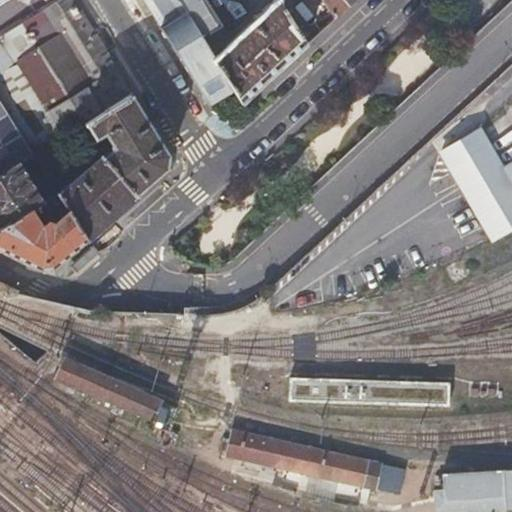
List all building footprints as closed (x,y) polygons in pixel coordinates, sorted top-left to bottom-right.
[(85,124),(132,95),(108,57),(72,0),(56,0),(0,35),(0,99),(9,113),(34,155),(38,161),(69,140),(77,133),(74,130),(85,124)] [(142,0),(160,27),(185,11),(177,0),(168,0),(165,2),(164,0),(142,0)] [(200,35),(209,51),(234,90),(242,104),(335,17),(323,0),(177,0),(185,11),(196,30),(200,35)] [(323,0),(335,17),(352,0),(323,0)] [(160,27),(184,66),(209,51),(200,35),(190,41),(185,32),(189,29),(191,33),(196,30),(185,11),(160,27)] [(184,66),(205,99),(218,91),(222,97),(234,90),(209,51),(184,66)] [(104,157),(136,196),(167,169),(169,154),(132,95),(85,124),(96,140),(107,134),(112,141),(113,150),(104,157)] [(0,118),(9,113),(0,99),(0,118)] [(0,176),(19,164),(34,155),(9,113),(0,118),(0,176)] [(493,245),(511,233),(511,186),(503,171),(508,168),(484,128),(439,155),(493,245)] [(63,202),(86,240),(136,196),(104,157),(102,155),(82,172),(75,163),(67,169),(75,178),(58,193),(63,202)] [(0,176),(0,229),(31,210),(42,203),(19,164),(0,176)] [(511,165),(508,168),(503,171),(511,186),(511,165)] [(54,268),(86,240),(63,202),(49,210),(48,222),(41,227),(31,210),(0,229),(0,249),(41,270),(54,268)] [(171,414),(164,411),(167,405),(67,361),(59,379),(166,426),(171,414)] [(290,378),(290,401),(450,406),(450,383),(290,378)] [(367,462),(238,428),(232,453),(361,487),(367,462)] [(511,511),(511,470),(433,474),(434,494),(435,506),(497,503),(497,511),(511,511)] [(435,506),(434,494),(424,495),(425,511),(497,511),(497,503),(435,506)]
